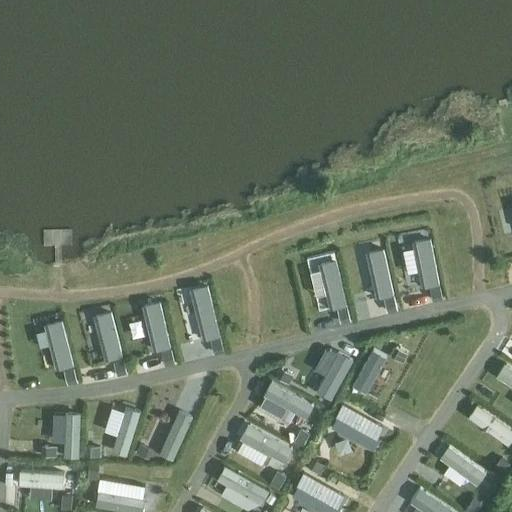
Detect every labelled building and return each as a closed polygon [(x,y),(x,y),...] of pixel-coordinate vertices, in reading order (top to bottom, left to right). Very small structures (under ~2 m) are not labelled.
[(439,286),(430,288),(433,302),(442,300),(439,286)] [(394,297),(384,299),(388,312),(397,310),(394,297)] [(347,308),(337,310),(341,323),(350,321),(347,308)] [(221,338),(211,340),(215,354),(225,351),(221,338)] [(394,344),(390,353),(402,360),(407,351),(394,344)] [(172,350),(162,352),(166,366),(175,364),(172,350)] [(124,360),(115,362),(118,376),(127,374),(124,360)] [(281,367),(276,375),(287,381),(292,373),(281,367)] [(75,368),(65,371),(68,383),(78,381),(75,368)] [(301,428),(294,440),(302,444),(309,432),(301,428)] [(140,444),(136,453),(148,459),(152,450),(140,444)] [(42,445),(42,456),(56,457),(57,446),(42,445)] [(86,445),(86,456),(100,457),(101,446),(86,445)] [(500,456),(492,467),(500,473),(508,462),(500,456)] [(313,458),(308,467),(320,474),(325,465),(313,458)] [(89,463),(88,477),(98,478),(99,463),(89,463)] [(275,471),(269,482),(278,487),(284,477),(275,471)] [(63,495),(62,508),(72,508),(73,495),(63,495)] [(472,497),(465,508),(470,511),(475,511),(481,503),(472,497)]
